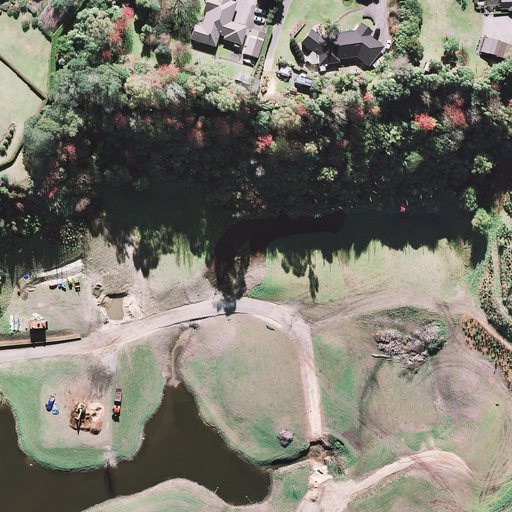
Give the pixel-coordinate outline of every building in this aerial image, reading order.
[(207,0),(203,15),(205,15),(202,27),(195,25),(191,40),(215,48),(219,35),(224,37),(223,40),(241,46),(247,27),(231,22),(236,4),(231,2),(231,0),(207,0)] [(511,0),(486,0),(487,5),(501,5),(501,11),(511,10),(511,0)] [(324,40),(311,30),(301,44),(319,57),(319,65),(340,65),(340,59),(357,59),(368,68),(383,49),(368,36),(371,32),(360,23),(353,32),(339,32),(339,35),(334,35),(334,39),(324,40)] [(264,35),(251,31),(244,54),(257,59),(264,35)] [(511,52),(511,46),(484,38),(480,52),(510,61),(511,52)] [(290,69),(281,67),(279,75),(289,77),(290,69)] [(311,82),(297,77),(295,83),(309,88),(311,82)]
